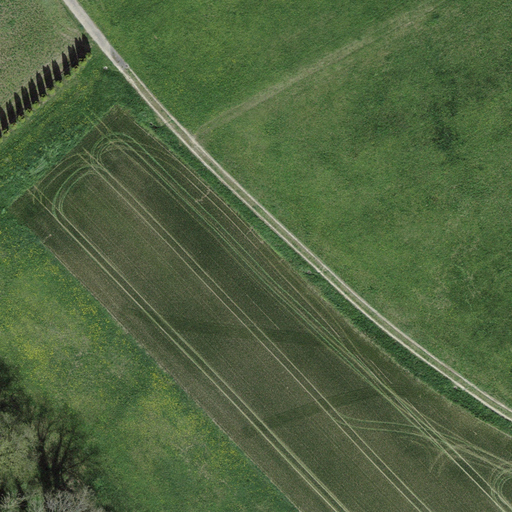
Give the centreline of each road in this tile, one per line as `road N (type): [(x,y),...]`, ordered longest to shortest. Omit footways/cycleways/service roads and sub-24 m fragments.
road 1 (track): [(511,412),(330,275),(116,55)]
road 2 (track): [(185,133),(419,0)]
